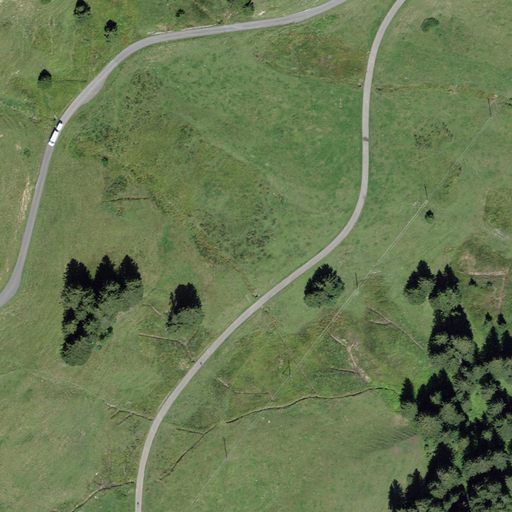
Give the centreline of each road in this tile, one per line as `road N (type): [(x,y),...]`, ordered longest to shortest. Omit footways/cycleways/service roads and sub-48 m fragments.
road 1 (track): [(401,0),(373,50),(359,210),(178,389),(151,436),(139,511)]
road 2 (track): [(0,292),(48,144),(86,89),(130,46),(278,21),(337,0)]
